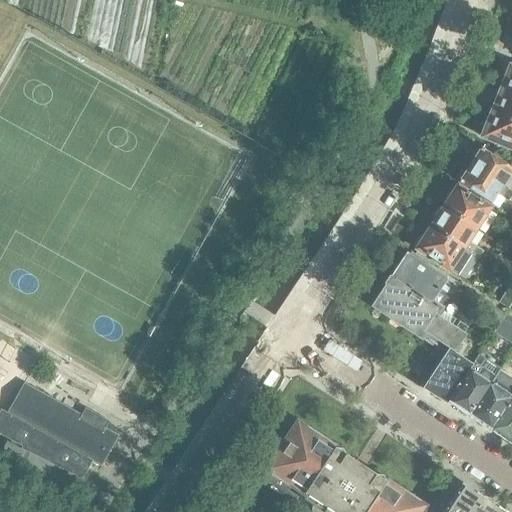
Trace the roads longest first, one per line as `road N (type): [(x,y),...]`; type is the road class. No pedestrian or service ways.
road 1 (residential): [(289,335),(419,126),(465,0)]
road 2 (residential): [(511,480),(289,335)]
road 3 (residential): [(174,511),(289,335)]
